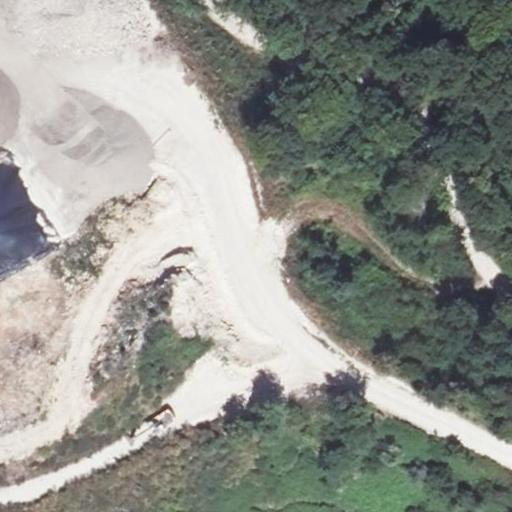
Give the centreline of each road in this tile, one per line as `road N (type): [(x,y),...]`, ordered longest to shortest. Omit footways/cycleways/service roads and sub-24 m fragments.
road 1 (track): [(511,464),(349,393),(291,388),(238,393),(67,478),(0,500)]
road 2 (track): [(511,292),(494,281),(449,192),(434,154),(440,115),(422,75),(372,41),(318,27),(247,53),(157,0)]
road 3 (track): [(238,393),(246,303),(264,255),(289,222),(321,210),(357,222),(405,275),(444,292),(494,281)]
road 4 (track): [(434,154),(408,112),(355,85),(247,53)]
